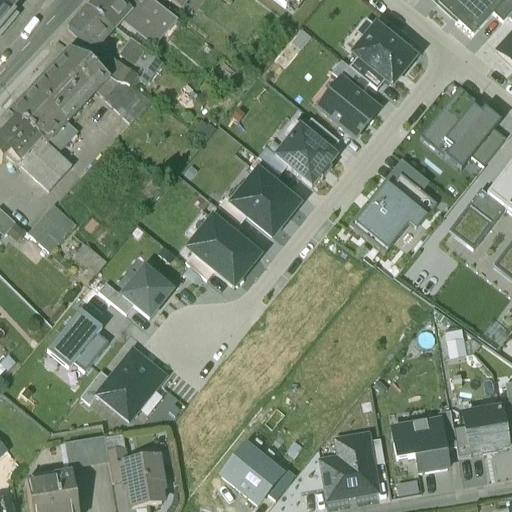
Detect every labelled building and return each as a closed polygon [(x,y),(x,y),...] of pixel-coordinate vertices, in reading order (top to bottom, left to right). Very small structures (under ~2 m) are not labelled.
[(0,0),(0,3),(16,17),(29,0),(0,0)] [(128,13),(114,0),(95,0),(85,11),(110,33),(128,13)] [(139,0),(128,13),(138,24),(141,20),(140,19),(152,6),(143,0),(139,0)] [(167,0),(192,18),(205,0),(167,0)] [(213,0),(237,18),(251,1),(249,0),(213,0)] [(270,0),(285,11),(293,0),(270,0)] [(442,0),(437,7),(472,39),(492,17),(507,0),(442,0)] [(511,0),(507,0),(492,17),(502,26),(507,21),(511,14),(511,0)] [(0,34),(1,35),(16,17),(0,3),(0,34)] [(166,17),(152,6),(140,19),(141,20),(154,31),(159,25),(163,21),(166,17)] [(110,33),(85,11),(67,32),(91,54),(110,33)] [(413,63),(375,31),(352,59),(391,91),(413,63)] [(511,37),(496,55),(511,68),(511,37)] [(145,54),(130,44),(120,58),(134,69),(145,54)] [(69,53),(10,116),(41,145),(44,148),(65,126),(95,94),(107,81),(69,53)] [(161,66),(145,54),(134,69),(139,73),(136,81),(146,88),(161,66)] [(129,75),(109,61),(98,74),(115,86),(120,87),(121,86),(128,90),(136,81),(129,76),(129,75)] [(339,66),(330,77),(339,84),(358,99),(367,88),(339,66)] [(116,87),(107,81),(95,94),(103,101),(116,87)] [(316,113),(353,141),(377,113),(358,99),(339,84),(316,113)] [(103,101),(102,102),(129,128),(149,106),(125,89),(116,87),(103,101)] [(460,174),(470,162),(493,134),(500,126),(483,112),(480,117),(473,111),(477,107),(459,92),(419,142),(437,156),(445,147),(451,152),(444,161),(460,174)] [(41,145),(10,116),(0,125),(0,151),(7,158),(18,168),(41,145)] [(310,124),(301,135),(329,157),(338,146),(310,124)] [(65,126),(44,148),(55,157),(75,135),(65,126)] [(301,135),(293,129),(283,140),(288,144),(274,160),(311,190),(319,179),(321,180),(327,173),(325,171),(333,161),(329,157),(301,135)] [(505,143),(493,134),(470,162),(483,171),(505,143)] [(44,148),(41,145),(18,168),(47,195),(70,171),(55,157),(44,148)] [(448,235),(473,254),(504,213),(511,219),(511,244),(511,245),(492,270),(511,285),(511,164),(486,199),(479,194),(448,235)] [(400,165),(362,212),(365,215),(388,187),(411,207),(419,196),(420,197),(428,187),(400,165)] [(296,209),(257,178),(232,209),(271,240),(296,209)] [(362,212),(348,229),(384,258),(407,230),(414,236),(436,209),(420,197),(419,196),(411,207),(388,187),(365,215),(362,212)] [(53,209),(28,238),(48,257),(74,228),(53,209)] [(14,226),(0,213),(0,237),(2,239),(14,226)] [(212,223),(233,241),(241,232),(219,214),(212,223)] [(233,241),(212,223),(196,242),(202,246),(192,259),(213,276),(233,292),(258,261),(233,241)] [(92,250),(81,262),(96,276),(107,263),(92,250)] [(206,286),(213,276),(192,259),(184,268),(206,286)] [(170,296),(142,274),(120,301),(132,311),(148,324),(170,296)] [(132,311),(120,301),(105,288),(97,297),(125,320),(132,311)] [(101,335),(79,317),(46,358),(67,376),(73,369),(97,339),(101,335)] [(452,361),(469,358),(463,331),(446,335),(452,361)] [(108,348),(97,339),(73,369),(84,377),(108,348)] [(163,382),(132,357),(109,384),(97,400),(128,425),(137,413),(152,394),(163,382)] [(89,409),(97,400),(109,384),(100,377),(80,402),(89,409)] [(497,410),(499,414),(505,452),(511,450),(511,387),(505,389),(507,408),(497,410)] [(152,394),(137,413),(146,421),(162,402),(152,394)] [(505,452),(499,414),(462,421),(464,433),(469,459),(470,459),(481,456),(482,460),(494,458),(493,454),(505,452)] [(439,426),(443,454),(456,452),(453,435),(450,417),(437,419),(439,426)] [(439,426),(391,434),(396,464),(414,461),(417,478),(447,473),(443,454),(439,426)] [(464,433),(453,435),(456,452),(458,463),(470,460),(470,459),(469,459),(464,433)] [(347,461),(320,466),(327,504),(376,495),(366,439),(344,443),(347,461)] [(121,440),(103,443),(107,466),(111,488),(124,485),(121,468),(126,467),(121,440)] [(103,442),(64,448),(68,472),(107,466),(103,443),(103,442)] [(280,479),(244,451),(221,480),(257,509),(280,479)] [(126,467),(121,468),(124,485),(126,495),(128,494),(131,511),(161,506),(159,494),(162,494),(156,462),(126,467)] [(53,486),(28,490),(27,485),(25,485),(29,511),(76,511),(71,478),(52,481),(53,486)]
